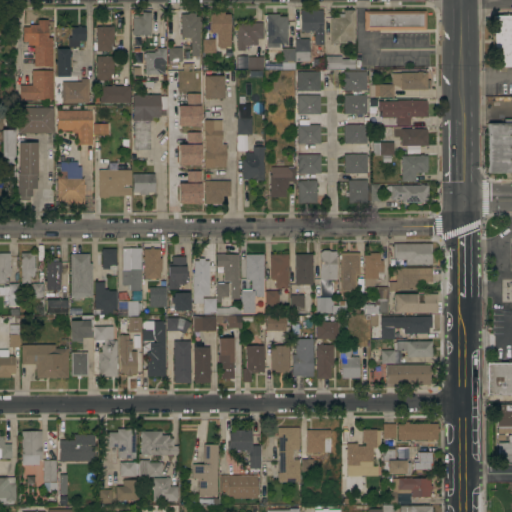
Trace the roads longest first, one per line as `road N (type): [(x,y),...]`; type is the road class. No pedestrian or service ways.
road 1 (residential): [(0,229),(463,225)]
road 2 (residential): [(0,404),(462,402)]
road 3 (tertiary): [(463,315),(464,511)]
